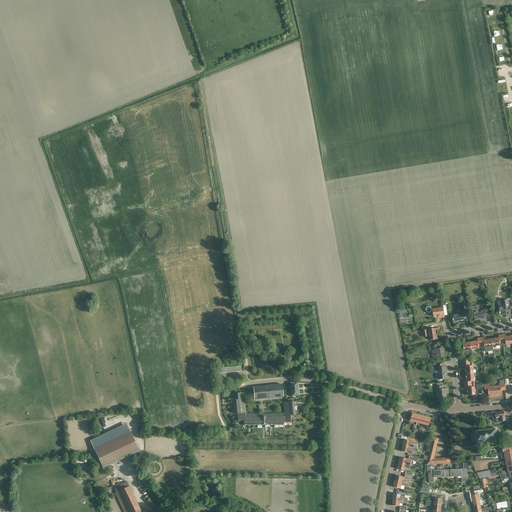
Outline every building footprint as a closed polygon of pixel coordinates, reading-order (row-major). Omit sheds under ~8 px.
[(498,302),(499,308),(500,315),(506,314),(506,317),(511,316),(509,306),(508,300),(501,301),(502,302),(498,302)] [(472,312),(474,312),(475,320),(482,319),(482,320),(486,320),(485,315),(488,314),(487,307),(484,308),(484,310),(478,311),(477,306),(470,307),(471,313),(472,313),(472,312)] [(426,308),(426,310),(427,312),(429,312),(431,311),(433,312),(434,317),(438,316),(438,317),(440,317),(441,318),(444,318),(444,316),(443,308),(432,309),(432,310),(431,309),(430,308),(428,307),(426,308)] [(463,318),(467,318),(465,311),(462,312),(462,314),(452,315),(453,323),(461,322),(461,323),(464,323),(463,318)] [(436,333),(438,332),(438,328),(428,329),(428,331),(426,331),(426,330),(423,330),(424,337),(427,337),(427,334),(429,334),(430,341),(437,339),(436,333)] [(504,334),(501,335),(502,342),(505,342),(506,345),(511,343),(511,335),(505,337),(504,334)] [(498,338),(491,339),(492,347),(500,346),(499,343),(502,342),(501,335),(498,335),(498,338)] [(483,337),(480,338),(481,346),(484,345),(485,348),(492,347),(491,339),(484,340),(483,337)] [(477,341),(470,342),(471,350),(479,349),(478,346),(481,346),(480,338),(477,338),(477,341)] [(471,350),(470,342),(463,343),(464,351),(471,350)] [(433,359),(445,357),(444,348),(438,349),(437,345),(430,346),(431,351),(432,351),(433,359)] [(473,363),(470,363),(462,364),(462,367),(465,367),(466,374),(473,374),(473,363)] [(439,379),(447,379),(446,367),(444,367),(443,364),(435,365),(435,369),(438,369),(439,379)] [(464,382),(464,385),(474,384),(473,374),(466,374),(466,382),(464,382)] [(499,380),(500,384),(499,384),(499,386),(489,387),(489,385),(484,385),(484,392),(488,392),(488,397),(501,396),(501,391),(505,390),(504,383),(503,380),(499,380)] [(297,382),(289,383),(290,390),(291,395),(291,397),(292,397),(298,396),(298,389),(297,382)] [(474,384),(464,385),(464,388),(467,388),(467,396),(475,395),(474,384)] [(281,385),(253,387),(254,399),(282,396),(281,385)] [(446,394),(448,394),(448,389),(443,389),(443,386),(436,387),(436,390),(438,390),(439,398),(446,397),(446,394)] [(236,400),(233,400),(234,405),(244,404),(243,399),(243,393),(235,394),(236,400)] [(244,408),(234,409),(235,414),(237,414),(237,418),(241,418),(240,416),(244,416),(244,413),(245,413),(244,408)] [(295,411),(285,412),(286,416),(286,419),(288,419),(289,422),(292,422),(292,416),(296,415),(295,411)] [(491,413),(486,414),(487,418),(492,417),(495,416),(496,416),(497,419),(498,423),(501,423),(501,422),(505,421),(505,417),(504,411),(495,413),(495,412),(491,413)] [(283,415),(278,415),(278,425),(283,425),(283,423),(289,422),(288,419),(286,419),(286,416),(283,417),(283,415)] [(241,418),(237,418),(238,423),(243,422),(244,425),(248,425),(248,416),(244,416),(240,416),(241,418)] [(482,442),(482,443),(482,442),(485,442),(486,442),(486,441),(489,441),(489,442),(489,441),(492,440),(492,441),(493,441),(492,440),(498,440),(497,436),(498,436),(498,435),(500,435),(499,432),(498,433),(497,433),(497,432),(496,432),(496,428),(491,429),(490,429),(487,430),(487,429),(487,430),(484,430),(483,430),(484,430),(480,431),(480,430),(480,431),(476,431),(475,431),(473,432),(474,433),(471,433),(472,442),(476,442),(477,443),(478,443),(482,442)] [(130,432),(94,450),(103,468),(139,451),(130,432)] [(404,440),(403,446),(416,449),(416,447),(414,446),(415,443),(418,443),(418,441),(412,439),(412,442),(404,440)] [(500,450),(500,453),(511,450),(511,445),(502,446),(501,447),(502,450),(500,450)] [(418,449),(416,449),(403,446),(401,452),(412,454),(413,451),(417,452),(418,449)] [(511,450),(500,453),(502,459),(511,456),(511,450)] [(434,458),(428,456),(426,465),(437,464),(437,458),(434,458)] [(400,457),(398,463),(410,466),(413,466),(413,464),(410,463),(411,460),(415,461),(416,458),(409,457),(408,459),(400,457)] [(458,469),(456,469),(456,476),(457,476),(457,477),(461,476),(462,483),(468,482),(467,472),(469,472),(469,463),(463,464),(463,469),(458,469)] [(456,469),(440,470),(441,478),(445,477),(450,476),(450,477),(454,477),(454,476),(456,476),(456,469)] [(441,478),(440,470),(430,470),(431,473),(429,473),(429,483),(434,483),(434,478),(438,478),(438,477),(441,477),(441,478)] [(511,472),(505,474),(500,475),(501,480),(509,478),(510,483),(511,482),(511,472)] [(396,475),(394,481),(409,484),(409,482),(402,480),(403,477),(396,475)] [(145,511),(144,511),(141,511),(126,481),(114,488),(116,492),(115,493),(123,511),(145,511)] [(471,496),(472,502),(483,500),(482,497),(479,498),(478,494),(483,493),(482,490),(474,491),(474,494),(475,495),(471,496)] [(393,494),(393,500),(407,502),(408,499),(404,499),(405,496),(407,496),(411,497),(411,494),(402,492),(396,491),(396,494),(393,494)] [(426,501),(426,503),(431,504),(433,504),(441,505),(442,499),(437,498),(437,495),(431,494),(431,498),(434,498),(434,501),(430,501),(426,501)] [(157,504),(146,495),(143,499),(146,502),(153,508),(157,504)] [(483,500),(472,502),(474,508),(480,506),(480,503),(483,502),(483,503),(486,502),(486,499),(483,500)]
